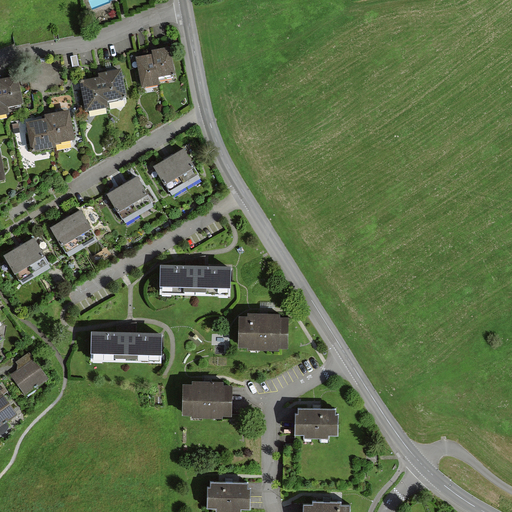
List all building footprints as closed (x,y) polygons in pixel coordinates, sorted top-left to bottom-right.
[(169,48),(152,51),(153,54),(158,78),(174,75),(169,48)] [(142,87),(159,83),(158,78),(153,54),(136,58),(142,87)] [(122,71),(101,75),(101,78),(106,105),(127,101),(122,71)] [(16,77),(0,80),(0,81),(0,84),(5,107),(21,104),(16,77)] [(85,113),(107,110),(106,105),(101,78),(80,82),(85,113)] [(66,112),(47,115),(47,119),(51,144),(71,141),(66,112)] [(31,152),(52,149),(51,144),(47,119),(26,122),(31,152)] [(183,150),(168,159),(183,184),(198,174),(183,150)] [(168,159),(152,169),(168,193),(183,184),(168,159)] [(137,177),(121,187),(136,211),(152,202),(137,177)] [(121,187),(106,196),(121,221),(136,211),(121,187)] [(80,211),(64,220),(80,245),(95,236),(80,211)] [(64,220),(49,230),(64,255),(80,245),(64,220)] [(33,238),(18,248),(33,272),(49,263),(33,238)] [(18,248),(2,257),(18,282),(33,272),(18,248)] [(231,270),(160,268),(160,298),(231,300),(231,270)] [(249,320),(240,319),(239,346),(249,346),(249,348),(276,349),(276,347),(286,347),(286,321),(277,320),(277,318),(249,318),(249,320)] [(162,337),(91,335),(91,365),(161,366),(162,337)] [(47,379),(33,360),(10,377),(24,396),(47,379)] [(193,387),(184,387),(183,414),(193,414),(193,416),(219,417),(219,415),(229,415),(230,389),(221,388),(221,386),(193,386),(193,387)] [(0,424),(15,414),(1,396),(0,396),(0,424)] [(333,410),(297,409),(297,415),(294,415),(294,435),(303,435),(303,438),(327,439),(328,436),(336,436),(336,416),(333,416),(333,410)] [(245,484),(209,483),(209,488),(206,488),(206,508),(215,509),(215,511),(218,511),(239,511),(240,509),(248,509),(248,490),(245,490),(245,484)] [(313,505),(303,505),(303,511),(349,511),(349,506),(340,506),(340,504),(313,503),(313,505)]
